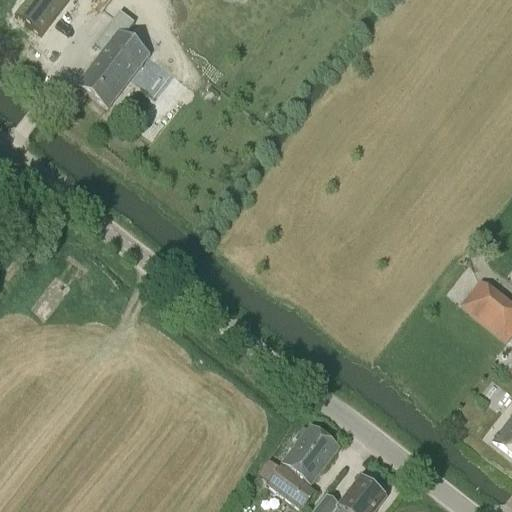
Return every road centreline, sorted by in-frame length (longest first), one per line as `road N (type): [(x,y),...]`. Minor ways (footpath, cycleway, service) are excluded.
road 1 (tertiary): [(464,511),(0,145)]
road 2 (track): [(455,0),(428,35),(401,41),(334,0)]
